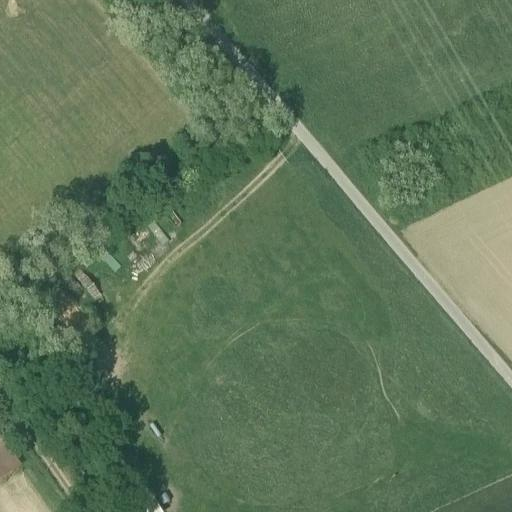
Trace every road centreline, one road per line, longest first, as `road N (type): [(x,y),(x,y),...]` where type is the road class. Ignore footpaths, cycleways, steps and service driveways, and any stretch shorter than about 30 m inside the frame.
road 1 (track): [(184,0),(511,382)]
road 2 (track): [(511,76),(324,163)]
road 3 (track): [(0,384),(87,511)]
